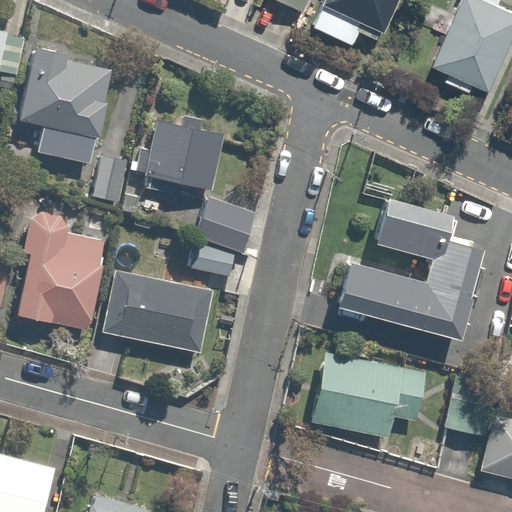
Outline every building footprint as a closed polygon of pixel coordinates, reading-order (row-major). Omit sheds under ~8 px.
[(306,0),(259,0),(299,17),(306,0)] [(348,47),(355,30),(376,39),(391,0),(315,0),(310,12),(304,29),(348,47)] [(496,0),(458,0),(429,70),(480,92),(511,18),(511,14),(493,6),(496,0)] [(86,152),(90,131),(96,132),(109,65),(69,58),(70,52),(34,45),(20,118),(41,122),(37,143),(86,152)] [(223,125),(153,111),(141,173),(211,186),(223,125)] [(128,154),(100,148),(91,196),(119,202),(128,154)] [(480,239),(452,233),(460,197),(381,180),(373,215),(367,240),(427,253),(423,273),(342,255),(331,308),(458,337),(480,239)] [(252,208),(199,196),(190,231),(244,244),(252,208)] [(104,233),(65,225),(68,207),(31,200),(28,218),(9,313),(85,327),(104,233)] [(230,247),(187,239),(182,265),(225,273),(230,247)] [(0,307),(2,308),(9,261),(0,259),(0,307)] [(213,286),(110,266),(98,330),(201,349),(213,286)] [(393,415),(418,420),(428,370),(325,350),(310,422),(389,438),(393,415)] [(511,413),(504,412),(511,378),(496,375),(454,365),(441,424),(484,434),(476,466),(511,473),(511,413)] [(46,511),(59,464),(0,449),(0,511),(46,511)] [(83,511),(153,511),(88,494),(83,511)]
